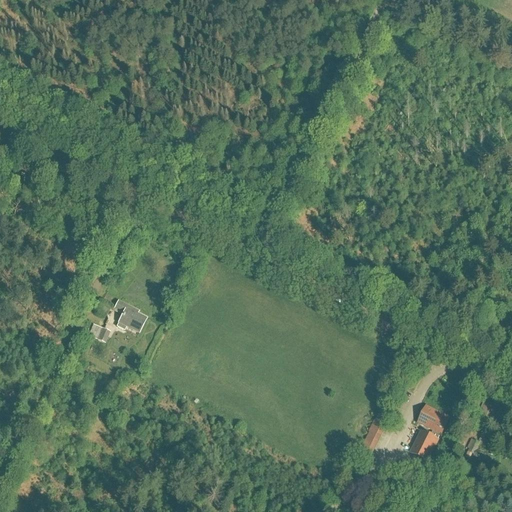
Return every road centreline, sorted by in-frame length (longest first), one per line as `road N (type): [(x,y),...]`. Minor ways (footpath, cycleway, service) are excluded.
road 1 (tertiary): [(439,353),(0,129)]
road 2 (track): [(0,476),(139,201)]
road 3 (track): [(253,257),(285,198),(304,138),(384,0)]
road 4 (unclassified): [(363,511),(439,353)]
